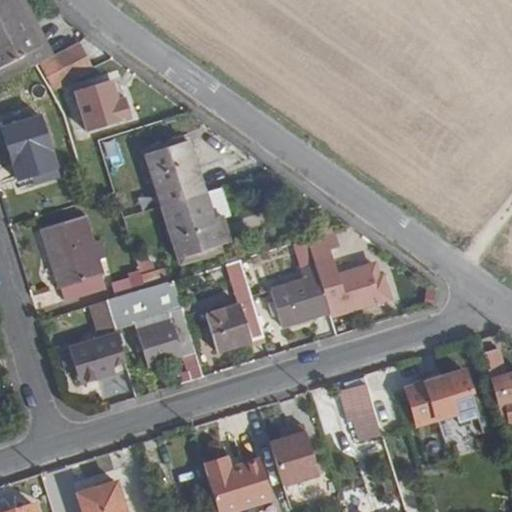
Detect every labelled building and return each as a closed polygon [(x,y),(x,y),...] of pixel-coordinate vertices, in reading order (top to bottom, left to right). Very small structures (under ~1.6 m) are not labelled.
[(5,0),(0,3),(0,83),(48,57),(17,0),(5,0)] [(54,92),(92,71),(79,47),(41,67),(54,92)] [(72,85),(87,132),(133,118),(117,70),(72,85)] [(0,126),(19,182),(55,170),(39,120),(30,122),(28,117),(0,126)] [(164,203),(206,190),(189,139),(147,151),(164,203)] [(222,242),(206,190),(164,203),(180,255),(222,242)] [(145,242),(135,212),(123,215),(132,246),(145,242)] [(92,241),(84,215),(44,227),(67,299),(108,287),(98,258),(108,255),(102,238),(92,241)] [(344,247),(339,231),(308,240),(312,257),(344,247)] [(312,257),(308,240),(294,244),(303,273),(317,269),(316,264),(312,257)] [(137,264),(146,289),(161,284),(153,259),(137,264)] [(215,352),(265,337),(242,260),(228,264),(242,305),(204,316),(215,352)] [(367,265),(379,301),(391,297),(382,260),(367,265)] [(320,279),(330,312),(342,309),(345,312),(379,301),(367,265),(333,276),(328,261),(316,264),(317,269),(320,279)] [(281,328),(330,312),(320,279),(304,284),(303,280),(270,291),(281,328)] [(149,366),(196,352),(174,281),(161,284),(146,289),(106,302),(121,348),(126,347),(125,342),(129,341),(129,323),(162,313),(164,318),(169,315),(172,320),(140,330),(149,366)] [(114,371),(127,369),(121,348),(106,302),(94,304),(104,338),(70,349),(81,386),(115,376),(114,371)] [(90,306),(60,314),(65,332),(95,322),(90,306)] [(484,354),(490,373),(505,369),(498,350),(484,354)] [(178,360),(184,380),(201,375),(196,355),(178,360)] [(511,390),(511,376),(510,370),(503,373),(509,391),(511,390)] [(445,378),(409,389),(419,424),(456,412),(445,378)] [(343,388),(354,444),(379,439),(368,383),(343,388)] [(270,443),(283,486),(319,475),(303,424),(287,430),(289,436),(284,438),(270,443)] [(204,469),(216,511),(229,511),(271,499),(259,459),(230,468),(227,460),(204,469)] [(125,511),(116,481),(77,493),(82,511),(125,511)]
